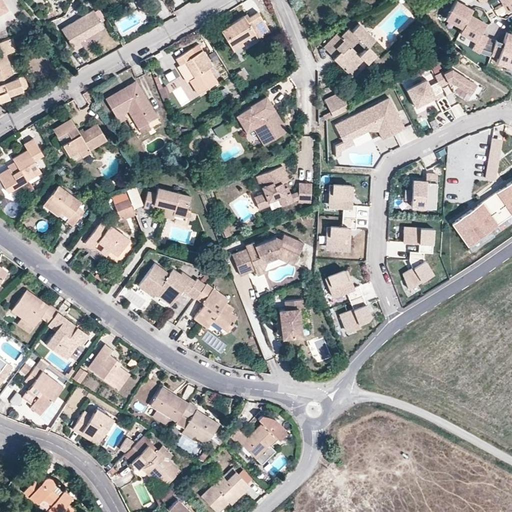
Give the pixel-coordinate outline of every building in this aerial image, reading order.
[(151,8),(146,0),(136,0),(135,1),(142,13),(151,8)] [(462,28),(470,14),(472,10),(456,0),(445,19),(462,28)] [(511,11),(511,0),(500,0),(508,13),(511,11)] [(78,40),(102,26),(92,9),(60,28),(73,49),(80,44),(78,40)] [(270,31),(258,12),(249,17),(246,19),(244,16),(221,30),(233,50),(243,44),(241,41),(254,33),(258,39),(270,31)] [(481,34),(486,24),(470,14),(462,28),(460,32),(476,42),(472,49),(480,53),(482,49),(488,38),(481,34)] [(376,54),(368,46),(375,39),(359,23),(352,30),(349,28),(340,37),(344,40),(336,48),(340,51),(334,57),(333,58),(346,71),(353,64),(356,66),(363,59),(367,63),(376,54)] [(214,49),(203,31),(200,33),(210,51),(214,49)] [(336,48),(344,40),(340,37),(337,33),(323,47),(334,57),(340,51),(336,48)] [(15,49),(11,37),(0,41),(0,54),(4,53),(15,49)] [(511,39),(505,37),(503,43),(496,40),(492,52),(491,55),(498,57),(496,63),(508,66),(510,60),(511,60),(511,39)] [(218,82),(209,68),(212,66),(198,44),(176,58),(180,65),(185,62),(194,77),(190,80),(198,94),(218,82)] [(219,58),(214,51),(209,55),(213,61),(219,58)] [(13,78),(4,53),(0,54),(0,99),(8,96),(7,94),(21,88),(17,76),(13,78)] [(194,77),(185,62),(180,65),(178,67),(187,82),(190,80),(194,77)] [(352,77),(359,69),(356,66),(353,64),(346,71),(352,77)] [(477,85),(452,69),(444,73),(443,71),(435,75),(438,81),(441,87),(448,83),(452,81),(454,83),(472,94),(477,85)] [(246,79),(240,71),(236,73),(242,82),(246,79)] [(27,86),(23,74),(17,76),(21,88),(27,86)] [(171,97),(167,86),(162,87),(158,76),(154,77),(164,101),(171,97)] [(435,95),(442,91),(441,87),(438,81),(430,86),(426,79),(406,89),(416,107),(436,97),(435,95)] [(157,117),(136,81),(106,99),(116,117),(123,113),(128,110),(139,127),(147,123),(157,117)] [(229,93),(226,88),(220,91),(223,96),(229,93)] [(92,103),(88,96),(92,93),(90,90),(83,94),(90,104),(92,103)] [(349,108),(341,92),(325,100),(331,112),(333,116),(349,108)] [(282,120),(276,111),(273,112),(272,110),(274,109),(266,96),(235,115),(246,132),(253,128),(260,123),(265,132),(261,134),(267,143),(282,134),(276,124),(282,120)] [(451,108),(445,96),(440,98),(437,101),(442,112),(451,108)] [(405,128),(389,97),(378,103),(381,108),(371,114),(368,108),(335,125),(343,142),(336,145),(336,151),(345,146),(346,148),(354,144),(352,138),(368,130),(378,131),(389,125),(393,134),(405,128)] [(381,108),(378,103),(368,108),(371,114),(381,108)] [(325,120),(333,116),(331,112),(323,115),(325,120)] [(127,119),(123,113),(116,117),(120,123),(127,119)] [(107,140),(97,123),(84,131),(80,133),(78,131),(71,118),(53,129),(58,136),(67,131),(72,139),(62,144),(70,156),(79,151),(87,146),(90,150),(107,140)] [(288,130),(282,120),(276,124),(282,134),(288,130)] [(151,129),(147,123),(139,127),(143,134),(151,129)] [(265,132),(260,123),(253,128),(264,145),(267,143),(261,134),(265,132)] [(393,134),(389,125),(378,131),(382,140),(393,134)] [(72,139),(67,131),(58,136),(62,144),(72,139)] [(497,178),(502,137),(492,136),(486,176),(497,178)] [(41,172),(34,160),(43,155),(33,138),(24,144),(27,150),(13,158),(14,161),(16,164),(9,168),(0,173),(0,179),(4,186),(8,192),(41,172)] [(90,150),(87,146),(79,151),(83,157),(91,152),(90,150)] [(341,155),(341,151),(346,148),(345,146),(336,151),(336,158),(341,155)] [(284,188),(282,183),(288,180),(282,165),(256,175),(264,193),(254,197),(259,209),(270,204),(268,201),(279,197),(282,206),(298,199),(298,201),(311,202),(311,183),(299,183),(298,191),(291,194),(290,192),(286,194),(284,188)] [(435,203),(437,174),(426,173),(426,180),(413,180),(411,207),(425,208),(425,202),(435,203)] [(467,246),(511,214),(511,180),(452,223),(467,246)] [(352,205),(353,187),(351,186),(351,184),(333,184),(333,186),(330,186),(329,204),(343,204),(343,217),(356,218),(356,205),(352,205)] [(77,206),(81,201),(58,185),(46,201),(69,218),(66,221),(73,226),(84,211),(77,206)] [(143,204),(136,186),(126,189),(134,208),(143,204)] [(187,209),(190,196),(157,188),(156,194),(148,191),(144,206),(153,209),(154,204),(165,207),(175,209),(174,214),(185,217),(187,209)] [(129,198),(126,189),(111,195),(114,204),(129,198)] [(134,211),(129,198),(114,204),(119,217),(123,216),(134,211)] [(69,218),(46,201),(43,205),(58,216),(59,215),(66,221),(69,218)] [(174,214),(175,209),(165,207),(163,216),(173,219),(174,214)] [(124,220),(136,215),(134,211),(123,216),(124,220)] [(350,245),(351,228),(355,229),(356,218),(343,217),(342,226),(330,226),(330,228),(327,227),(326,244),(350,245)] [(130,240),(102,219),(85,243),(93,248),(98,241),(104,246),(110,250),(118,256),(130,240)] [(231,235),(227,225),(222,227),(226,237),(231,235)] [(432,253),(433,228),(404,227),(403,242),(419,243),(418,252),(423,252),(432,253)] [(266,261),(278,257),(281,250),(297,257),(303,243),(284,234),(281,239),(276,237),(255,245),(254,242),(245,245),(247,248),(248,251),(241,254),(240,251),(232,254),(240,275),(255,269),(257,275),(265,271),(264,268),(266,261)] [(106,256),(110,250),(104,246),(100,252),(106,256)] [(297,257),(281,250),(278,257),(294,264),(297,257)] [(433,274),(425,261),(423,261),(423,252),(418,252),(410,251),(409,260),(412,267),(402,273),(409,289),(433,274)] [(200,281),(197,278),(195,281),(182,271),(180,274),(173,268),(169,273),(155,263),(138,285),(153,297),(156,293),(171,305),(182,290),(195,299),(196,298),(205,284),(200,281)] [(354,287),(347,270),(344,271),(343,269),(327,275),(328,277),(325,278),(332,296),(346,290),(350,300),(363,295),(359,285),(354,287)] [(206,283),(210,277),(205,274),(200,281),(205,284),(206,283)] [(234,308),(226,302),(228,299),(206,283),(205,284),(196,298),(204,304),(194,318),(207,328),(214,319),(229,330),(235,323),(233,322),(237,317),(231,312),(234,308)] [(49,306),(26,289),(24,292),(47,308),(49,306)] [(57,312),(49,306),(47,308),(24,292),(11,310),(21,317),(17,323),(29,332),(41,317),(49,323),(57,312)] [(371,317),(363,295),(350,300),(353,309),(339,314),(345,329),(368,320),(371,317)] [(302,336),(298,309),(303,308),(302,299),(285,300),(286,310),(279,311),(283,338),(302,336)] [(87,334),(57,312),(49,323),(48,324),(55,330),(45,343),(67,359),(78,343),(80,344),(87,334)] [(126,371),(118,365),(113,362),(115,359),(108,354),(112,349),(105,344),(88,367),(116,387),(126,371)] [(3,366),(7,362),(0,356),(0,383),(9,371),(3,366)] [(26,374),(35,362),(29,357),(20,369),(26,374)] [(43,371),(47,365),(40,360),(35,366),(43,371)] [(9,371),(13,366),(7,362),(3,366),(9,371)] [(65,375),(49,363),(47,365),(63,377),(65,375)] [(53,400),(63,387),(43,371),(35,366),(24,380),(31,385),(22,397),(32,404),(30,407),(40,414),(51,399),(53,400)] [(80,382),(86,372),(80,368),(73,378),(80,382)] [(69,378),(74,370),(72,369),(68,374),(67,373),(65,375),(69,378)] [(118,388),(129,373),(126,371),(116,387),(118,388)] [(190,400),(197,389),(188,384),(183,396),(190,400)] [(177,421),(188,403),(181,398),(179,400),(170,395),(172,392),(161,386),(150,405),(157,409),(153,416),(165,423),(169,417),(177,421)] [(219,424),(196,409),(197,407),(189,402),(188,403),(177,421),(176,423),(184,428),(195,435),(208,442),(219,424)] [(99,441),(113,419),(105,414),(107,412),(97,406),(91,415),(84,410),(72,428),(80,433),(82,430),(99,441)] [(286,430),(281,422),(276,418),(267,414),(261,413),(258,416),(262,420),(248,435),(243,431),(237,437),(262,462),(276,448),(270,442),(277,435),(279,437),(286,430)] [(243,431),(237,424),(233,433),(237,437),(243,431)] [(195,435),(184,428),(181,432),(192,439),(195,435)] [(99,441),(82,430),(80,433),(97,444),(99,441)] [(203,461),(221,443),(224,438),(218,434),(199,458),(203,461)] [(181,469),(170,458),(173,456),(162,445),(157,450),(155,452),(148,444),(150,442),(143,435),(135,443),(125,453),(124,454),(139,468),(140,467),(151,478),(153,476),(164,486),(181,469)] [(125,453),(135,443),(126,437),(120,448),(125,453)] [(157,450),(150,442),(148,444),(155,452),(157,450)] [(122,477),(132,471),(129,465),(118,471),(122,477)] [(110,477),(116,471),(112,466),(106,472),(110,477)] [(235,502),(252,486),(249,483),(240,474),(234,468),(225,476),(223,475),(202,496),(218,511),(219,511),(230,501),(232,499),(235,502)] [(253,480),(243,470),(240,474),(249,483),(253,480)] [(69,503),(73,498),(54,482),(53,481),(52,479),(50,478),(47,477),(45,478),(40,485),(34,479),(24,491),(48,511),(59,511),(60,511),(74,511),(77,509),(69,503)] [(159,506),(173,491),(169,487),(161,491),(155,497),(159,506)] [(194,511),(178,496),(168,505),(174,511),(194,511)]
